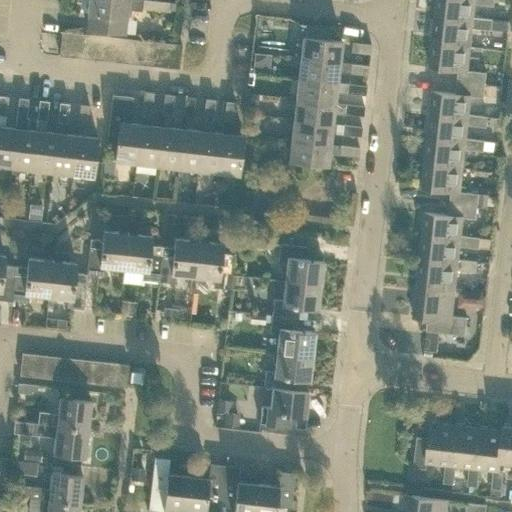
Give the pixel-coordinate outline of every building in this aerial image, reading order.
[(88,0),(87,15),(88,15),(87,24),(86,29),(124,34),(125,28),(126,18),(127,8),(140,9),(140,8),(166,11),(167,2),(154,0),(151,0),(88,0)] [(436,0),(435,15),(474,19),(475,17),(476,5),(493,7),(493,0),(436,0)] [(474,19),(435,15),(432,40),(472,45),(474,28),(492,30),(493,19),(475,17),(474,19)] [(303,37),(300,58),(339,62),(341,41),(328,39),(330,27),(306,25),(304,37),(303,37)] [(61,32),(59,56),(72,57),(75,33),(61,32)] [(87,35),(75,33),(72,57),(84,59),(87,35)] [(84,59),(96,60),(99,36),(87,35),(84,59)] [(108,61),(111,37),(99,36),(96,60),(108,61)] [(122,38),(111,37),(108,61),(120,63),(122,38)] [(122,38),(120,63),(131,64),(134,40),(122,38)] [(146,41),(134,40),(131,64),(144,65),(146,41)] [(472,45),(432,40),(429,67),(459,70),(458,82),(486,85),(488,73),(469,71),(472,45)] [(158,42),(146,41),(144,65),(156,66),(158,42)] [(170,44),(158,42),(156,66),(168,68),(170,44)] [(352,42),(350,51),(370,53),(370,44),(352,42)] [(181,45),(170,44),(168,68),(178,69),(181,45)] [(300,58),(298,78),(336,83),(336,82),(338,71),(339,62),(300,58)] [(349,63),(348,73),(367,75),(368,65),(349,63)] [(298,78),(296,99),(334,103),(335,92),(336,83),(298,78)] [(432,91),(430,116),(469,120),(470,115),(472,96),(485,97),(486,85),(458,82),(456,94),(432,91)] [(347,83),(346,93),(365,95),(366,86),(366,85),(347,83)] [(141,111),(139,124),(134,162),(154,165),(159,127),(149,125),(151,112),(153,93),(143,92),(141,111)] [(134,162),(139,124),(129,123),(132,97),(112,94),(107,134),(117,136),(114,160),(134,162)] [(174,95),(164,94),(161,113),(171,114),(174,95)] [(256,95),(247,94),(246,103),(255,104),(256,95)] [(184,96),(182,115),(192,117),(194,97),(184,96)] [(25,118),(28,99),(18,98),(16,117),(25,118)] [(205,99),(202,118),(212,119),(214,100),(205,99)] [(296,99),(294,119),(332,123),(333,112),(344,113),(362,115),(363,106),(344,104),(334,103),(296,99)] [(46,120),(48,101),(38,100),(36,119),(46,120)] [(235,102),(226,101),(223,120),(232,121),(235,102)] [(59,103),(56,133),(52,171),(72,173),(76,135),(66,134),(67,122),(66,122),(69,103),(59,103)] [(89,106),(79,105),(77,124),(87,125),(89,106)] [(469,120),(430,116),(427,139),(466,144),(467,139),(468,125),(488,127),(488,122),(489,117),(470,115),(469,120)] [(294,119),(292,140),(329,144),(331,133),(332,123),(294,119)] [(342,124),(341,134),(360,136),(361,127),(342,124)] [(0,164),(10,166),(14,128),(0,126),(0,164)] [(176,167),(181,129),(159,127),(154,165),(176,167)] [(14,128),(10,166),(31,169),(35,130),(14,128)] [(201,131),(181,129),(176,167),(196,169),(201,131)] [(56,133),(45,132),(35,130),(31,169),(52,171),(56,133)] [(216,171),(221,133),(201,131),(196,169),(216,171)] [(243,136),(221,133),(216,171),(238,174),(243,136)] [(92,176),(97,138),(76,135),(72,173),(92,176)] [(427,139),(424,163),(464,168),(466,150),(485,152),(494,153),(494,147),(495,142),(486,141),(467,139),(466,144),(427,139)] [(292,140),(289,161),(327,165),(328,153),(329,144),(292,140)] [(340,145),(339,154),(358,157),(359,147),(340,145)] [(247,156),(246,167),(255,168),(256,157),(247,156)] [(464,168),(424,163),(422,188),(451,191),(450,203),(478,207),(479,206),(494,207),(495,199),(480,198),(480,194),(461,192),(464,168)] [(257,166),(252,209),(265,211),(269,181),(267,180),(268,168),(257,166)] [(425,212),(422,239),(461,243),(461,236),(464,218),(477,219),(478,207),(450,203),(449,215),(425,212)] [(42,206),(29,204),(27,219),(40,220),(42,206)] [(89,248),(86,275),(87,275),(103,276),(104,267),(123,269),(127,233),(103,230),(102,240),(90,239),(89,248)] [(158,282),(162,246),(150,245),(152,235),(127,233),(123,269),(142,271),(142,280),(158,282)] [(422,239),(419,265),(458,269),(459,261),(460,247),(479,249),(480,245),(480,239),(461,236),(461,243),(422,239)] [(162,246),(158,282),(174,284),(175,275),(194,277),(198,241),(174,238),(173,247),(162,246)] [(222,243),(198,241),(194,277),(214,279),(213,287),(230,289),(232,263),(233,255),(221,253),(222,243)] [(286,262),(284,281),(320,285),(322,261),(304,259),(306,247),(279,244),(277,261),(286,262)] [(0,299),(12,301),(16,265),(4,264),(5,255),(0,254),(0,299)] [(52,261),(28,258),(27,267),(16,265),(12,301),(28,303),(29,293),(48,296),(52,261)] [(76,264),(52,261),(48,296),(68,298),(67,307),(83,309),(86,283),(87,275),(86,275),(75,273),(76,264)] [(458,269),(419,265),(416,290),(455,295),(458,271),(476,273),(477,263),(459,261),(458,269)] [(273,300),(271,315),(298,318),(299,307),(317,309),(320,285),(284,281),(282,301),(273,300)] [(455,295),(416,290),(413,317),(428,319),(426,331),(465,335),(467,318),(452,317),(455,295)] [(135,303),(121,301),(120,314),(134,315),(135,303)] [(162,317),(175,318),(176,309),(163,307),(162,317)] [(203,311),(192,310),(191,321),(203,322),(203,311)] [(279,333),(276,352),(312,356),(314,332),(296,330),(298,318),(271,315),(269,332),(279,333)] [(265,318),(252,316),(251,325),(264,326),(265,318)] [(309,380),(312,356),(276,352),(274,372),(265,371),(263,388),(272,389),(272,388),(290,389),(291,378),(309,380)] [(34,355),(22,353),(19,375),(32,377),(34,355)] [(46,356),(34,355),(32,377),(44,378),(46,356)] [(46,356),(44,378),(55,379),(58,357),(46,356)] [(70,358),(58,357),(55,379),(67,381),(70,358)] [(82,360),(70,358),(67,381),(79,382),(82,360)] [(91,383),(93,361),(82,360),(79,382),(91,383)] [(105,362),(93,361),(91,383),(102,385),(105,362)] [(114,386),(117,363),(105,362),(102,385),(114,386)] [(128,365),(117,363),(114,386),(126,387),(128,365)] [(140,373),(130,372),(129,382),(139,383),(140,373)] [(307,391),(297,390),(272,388),(272,389),(270,408),(261,407),(260,422),(294,426),(296,415),(305,416),(307,391)] [(38,411),(37,422),(87,427),(90,401),(59,397),(57,413),(38,411)] [(238,426),(240,412),(231,411),(232,400),(216,399),(215,411),(224,412),(222,424),(238,426)] [(14,421),(13,432),(55,437),(53,453),(54,453),(53,461),(80,464),(81,456),(84,456),(87,427),(37,422),(37,423),(14,421)] [(445,464),(442,482),(448,482),(452,483),(454,465),(450,465),(455,425),(431,422),(429,439),(417,437),(413,467),(414,467),(413,478),(424,480),(426,461),(445,464)] [(455,425),(450,465),(454,465),(468,467),(466,486),(476,487),(478,468),(473,467),(478,428),(455,425)] [(511,426),(503,426),(502,431),(499,461),(511,462),(511,426)] [(502,431),(478,428),(473,467),(478,468),(492,469),(490,487),(500,489),(502,469),(498,469),(499,461),(502,431)] [(24,449),(23,460),(40,462),(41,451),(24,449)] [(29,462),(14,460),(14,469),(28,470),(29,462)] [(132,469),(130,479),(144,481),(145,470),(132,469)] [(150,492),(148,510),(163,511),(163,510),(183,511),(184,511),(189,476),(166,473),(152,472),(151,481),(150,492)] [(79,503),(82,476),(50,473),(49,489),(11,485),(10,495),(29,497),(79,503)] [(189,476),(184,511),(204,511),(205,506),(220,508),(220,506),(221,506),(223,489),(208,487),(209,478),(189,476)] [(223,489),(221,506),(234,508),(233,511),(256,511),(259,484),(237,481),(236,491),(223,489)] [(259,484),(256,511),(275,511),(276,507),(290,508),(291,497),(292,488),(279,486),(259,484)] [(407,511),(446,511),(448,500),(410,495),(407,511)] [(78,511),(79,503),(29,497),(28,511),(41,511),(78,511)] [(467,503),(465,511),(485,511),(486,504),(467,503)]
